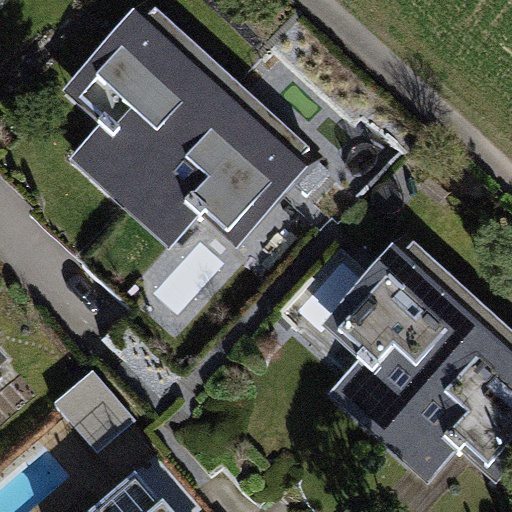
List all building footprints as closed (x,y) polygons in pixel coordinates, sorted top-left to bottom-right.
[(95,0),(0,0),(0,72),(18,88),(95,0)] [(236,94),(167,30),(60,146),(129,210),(236,94)] [(236,94),(129,210),(200,275),(307,159),(236,94)] [(482,316),(402,244),(318,337),(354,369),(328,398),(371,437),(482,316)] [(511,454),(511,342),(482,316),(371,437),(424,490),(462,452),(491,476),(511,454)] [(0,426),(48,372),(0,330),(0,426)] [(103,457),(145,424),(100,370),(59,404),(103,457)] [(92,511),(163,511),(141,479),(92,511)]
